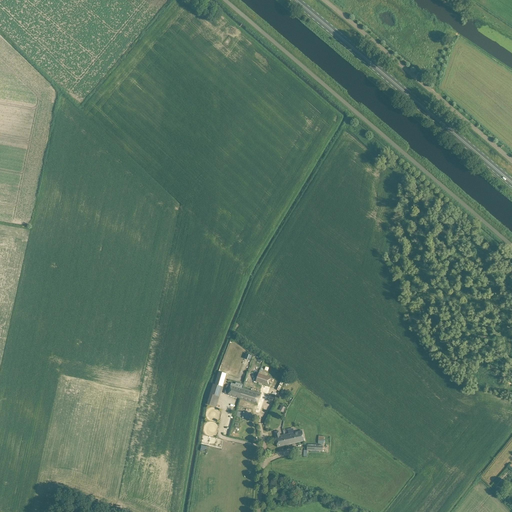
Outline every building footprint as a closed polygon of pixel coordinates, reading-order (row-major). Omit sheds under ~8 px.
[(268,386),(271,378),(259,373),(256,381),(268,386)] [(222,386),(224,378),(218,376),(216,384),(222,386)] [(269,383),(265,396),(271,399),(276,385),(269,383)] [(214,384),(207,405),(212,406),(216,407),(218,400),(215,399),(216,395),(219,396),(222,386),(214,384)] [(226,390),(226,392),(229,393),(228,395),(237,398),(237,397),(240,398),(240,399),(243,388),(234,386),(234,387),(230,386),(230,387),(227,386),(226,390)] [(243,388),(240,399),(258,404),(259,398),(261,393),(243,388)] [(237,417),(249,419),(250,414),(238,411),(237,417)] [(284,434),(286,445),(305,441),(303,431),(294,433),(293,428),(287,430),(288,433),(284,434)] [(286,445),(284,434),(280,435),(279,431),(275,432),(276,437),(275,437),(278,447),(286,445)]
